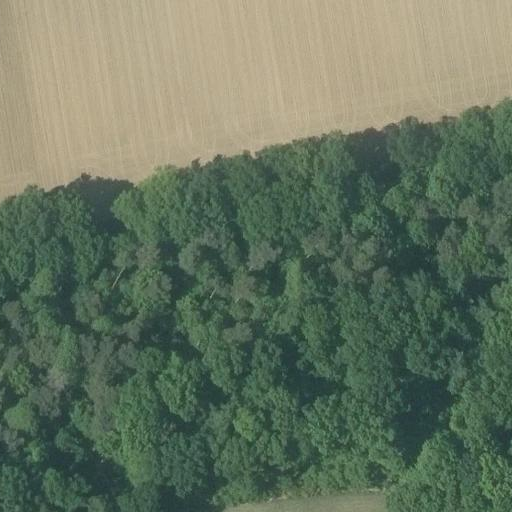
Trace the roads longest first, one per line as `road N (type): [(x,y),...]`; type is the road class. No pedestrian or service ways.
road 1 (unclassified): [(511,165),(0,268)]
road 2 (track): [(132,511),(81,450),(0,400)]
